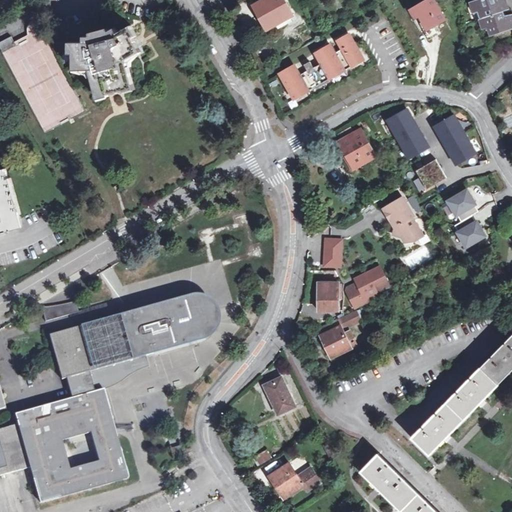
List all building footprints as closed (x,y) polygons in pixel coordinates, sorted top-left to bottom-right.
[(286,0),(262,0),(255,4),(260,13),(257,14),(262,23),(265,21),(271,31),(281,25),(282,27),(294,20),(293,19),(289,20),(288,18),(294,14),(286,0)] [(434,0),(427,0),(412,10),(425,32),(446,20),(434,0)] [(475,13),(482,11),(484,18),(503,13),(509,10),(505,0),(479,0),(471,3),(475,13)] [(482,19),(485,29),(492,26),(495,33),(511,26),(511,14),(504,16),(503,13),(484,18),(482,19)] [(75,70),(90,69),(92,78),(129,68),(125,57),(132,53),(129,47),(136,43),(133,38),(137,35),(131,26),(119,33),(114,28),(110,31),(108,28),(91,33),(91,37),(85,37),(85,42),(70,42),(70,54),(75,54),(75,70)] [(301,74),(295,65),(281,72),(295,97),(364,59),(350,34),(339,40),(344,48),(336,52),(331,44),(317,52),(322,62),(324,65),(302,77),(301,74)] [(10,36),(0,41),(0,48),(2,52),(15,45),(10,36)] [(141,52),(136,43),(129,47),(132,53),(134,56),(141,52)] [(311,61),(305,64),(309,70),(301,74),(302,77),(324,65),(322,62),(314,66),(311,61)] [(129,68),(92,78),(98,97),(135,87),(129,68)] [(429,147),(408,109),(388,121),(409,158),(429,147)] [(456,165),(475,153),(453,116),(434,128),(456,165)] [(362,129),(342,141),(356,165),(376,154),(362,129)] [(427,190),(447,179),(435,160),(416,172),(427,190)] [(13,227),(22,225),(6,168),(0,170),(0,232),(14,229),(13,227)] [(458,215),(462,222),(473,215),(479,212),(475,205),(476,204),(468,190),(448,201),(457,216),(458,215)] [(403,198),(385,208),(393,223),(398,225),(393,233),(400,237),(404,243),(412,238),(417,239),(422,235),(412,217),(413,216),(403,198)] [(467,247),(486,236),(477,221),(476,222),(473,215),(462,222),(455,225),(459,232),(458,233),(467,247)] [(457,236),(452,239),(457,248),(462,245),(457,236)] [(342,241),(326,240),(325,267),(341,268),(342,241)] [(359,281),(347,287),(357,307),(380,296),(378,292),(390,286),(380,266),(357,278),(359,281)] [(340,281),(319,281),(319,309),(340,309),(340,295),(343,296),(343,283),(340,281)] [(95,392),(103,390),(118,385),(126,380),(132,374),(139,371),(149,367),(145,354),(201,338),(209,335),(213,330),(216,325),(217,319),(217,313),(216,310),(214,306),(210,302),(203,298),(194,297),(182,300),(120,317),(121,320),(161,309),(161,311),(196,302),(202,303),(207,306),(210,311),(212,315),(212,320),(210,325),(207,329),(204,331),(170,342),(171,344),(131,356),(132,359),(88,372),(95,392)] [(75,298),(42,307),(45,322),(79,313),(75,298)] [(12,424),(0,427),(0,465),(28,458),(40,502),(128,477),(115,433),(114,429),(103,390),(95,392),(88,372),(132,359),(131,356),(171,344),(170,342),(204,331),(207,329),(210,325),(212,320),(212,315),(210,311),(207,306),(202,303),(196,302),(161,311),(161,309),(121,320),(120,317),(120,316),(50,335),(62,379),(66,377),(70,376),(77,397),(72,398),(16,414),(18,419),(18,423),(12,424)] [(336,320),(319,328),(333,356),(352,346),(349,340),(355,337),(351,330),(346,332),(342,325),(336,320)] [(511,368),(511,335),(413,436),(430,452),(511,368)] [(297,404),(283,375),(265,383),(279,412),(297,404)] [(70,376),(66,377),(72,398),(77,397),(70,376)] [(133,425),(114,429),(115,433),(134,428),(133,425)] [(330,443),(326,445),(332,457),(336,455),(330,443)] [(181,447),(171,449),(173,457),(183,455),(181,447)] [(257,465),(271,460),(268,450),(254,455),(257,465)] [(440,511),(380,452),(363,469),(407,511),(440,511)] [(291,460),(271,474),(285,496),(301,486),(302,489),(307,486),(309,487),(320,480),(312,466),(299,474),(291,460)] [(494,511),(445,464),(436,475),(473,511),(494,511)]
